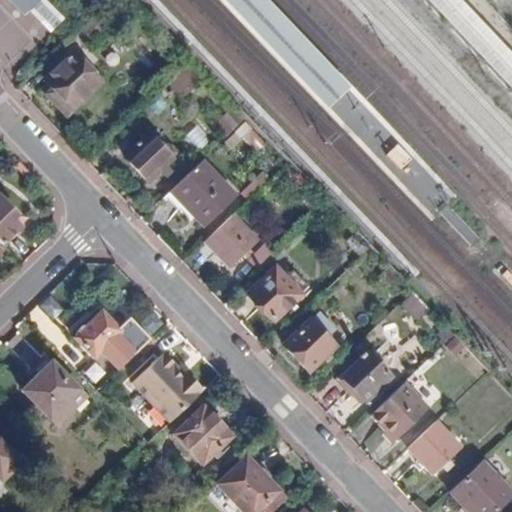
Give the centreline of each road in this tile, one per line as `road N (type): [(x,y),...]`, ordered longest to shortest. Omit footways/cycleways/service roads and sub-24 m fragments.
road 1 (residential): [(102,216),(384,511)]
road 2 (residential): [(0,108),(102,216)]
road 3 (residential): [(102,216),(0,314)]
